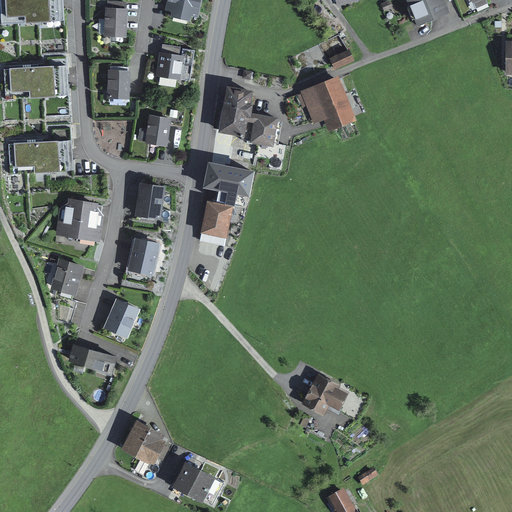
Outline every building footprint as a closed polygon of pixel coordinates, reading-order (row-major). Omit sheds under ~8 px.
[(51,0),(20,0),(23,29),(54,26),(51,0)] [(199,0),(167,0),(165,14),(196,20),(199,0)] [(442,0),(411,0),(409,1),(418,24),(448,12),(442,0)] [(102,34),(124,34),(125,6),(102,5),(102,34)] [(163,41),(157,75),(183,79),(189,46),(163,41)] [(349,51),(331,59),(335,68),(353,60),(349,51)] [(64,53),(25,57),(29,98),(68,95),(64,53)] [(105,98),(126,99),(129,66),(108,65),(105,98)] [(353,116),(337,78),(303,92),(315,120),(326,115),(331,126),(353,116)] [(252,92),(227,87),(220,132),(244,136),(248,114),(252,92)] [(144,141),(168,144),(171,117),(147,114),(144,141)] [(248,114),(244,136),(249,137),(248,142),(273,146),(278,119),(248,114)] [(69,120),(29,123),(33,165),(72,161),(69,120)] [(204,187),(248,196),(253,172),(209,164),(204,187)] [(162,184),(139,182),(135,217),(158,220),(162,184)] [(60,233),(94,237),(97,203),(63,199),(60,233)] [(202,232),(225,237),(232,207),(208,202),(202,232)] [(137,238),(130,268),(153,273),(160,243),(137,238)] [(71,291),(78,263),(58,258),(51,286),(71,291)] [(107,326),(127,334),(138,309),(118,300),(107,326)] [(71,358),(111,371),(115,356),(76,344),(71,358)] [(320,374),(306,401),(324,410),(329,401),(339,406),(346,393),(336,387),(338,383),(320,374)] [(134,423),(122,448),(154,464),(166,439),(134,423)] [(186,462),(175,485),(204,499),(215,476),(186,462)] [(346,511),(351,509),(340,489),(328,495),(337,511),(346,511)]
